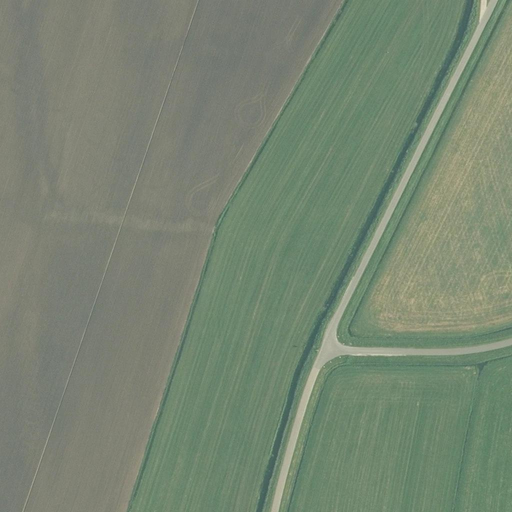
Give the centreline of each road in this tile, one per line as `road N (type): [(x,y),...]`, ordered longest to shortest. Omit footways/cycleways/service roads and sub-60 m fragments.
road 1 (unclassified): [(322,347),(491,0)]
road 2 (unclassified): [(322,347),(462,349),(511,338)]
road 3 (unclassified): [(272,511),(322,347)]
